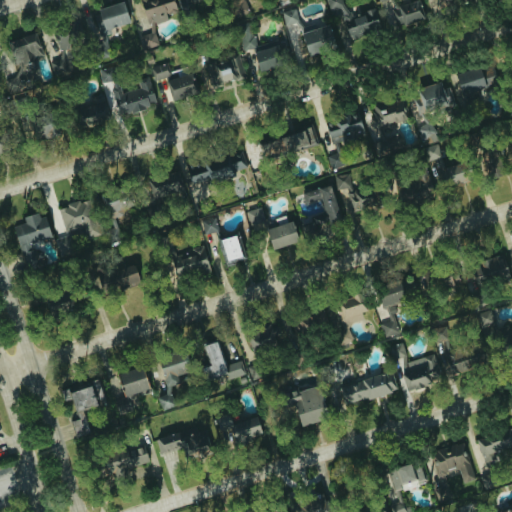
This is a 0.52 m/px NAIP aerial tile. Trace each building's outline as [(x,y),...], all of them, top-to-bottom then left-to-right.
[(158,46),(152,24),(166,20),(165,15),(176,13),(172,0),(138,0),(137,0),(142,18),(136,20),(143,50),(158,46)] [(175,0),(181,16),(196,11),(192,0),(175,0)] [(325,0),(328,10),(342,8),(340,0),(325,0)] [(433,0),(437,11),(468,1),(467,0),(433,0)] [(128,24),(121,1),(93,10),(99,33),(128,24)] [(283,24),(297,20),(293,7),(279,11),(283,24)] [(343,18),(347,38),(378,31),(374,11),(343,18)] [(57,50),(84,42),(78,21),(51,29),(57,50)] [(299,32),(305,54),(332,48),(327,25),(299,32)] [(257,71),(283,65),(277,42),(255,47),(250,27),(237,30),(242,51),(251,49),(257,71)] [(36,67),(33,59),(41,56),(33,33),(7,42),(18,74),(36,67)] [(240,63),(233,65),(231,58),(198,68),(203,86),(215,83),(216,85),(244,77),(240,63)] [(149,68),(153,81),(163,79),(169,100),(194,93),(188,71),(169,76),(166,63),(149,68)] [(454,75),(459,95),(497,85),(491,64),(454,75)] [(100,83),(113,79),(110,67),(97,70),(100,83)] [(155,106),(148,77),(136,80),(139,89),(121,93),(119,86),(110,88),(117,115),(155,106)] [(413,99),(418,116),(453,106),(448,89),(441,90),(439,82),(414,89),(417,98),(413,99)] [(384,132),(394,128),(392,124),(408,118),(398,95),(370,107),(377,126),(381,124),(384,132)] [(73,107),(77,127),(108,121),(105,102),(73,107)] [(364,141),(355,110),(323,118),(331,149),(364,141)] [(423,140),(435,132),(427,121),(416,130),(423,140)] [(256,144),(262,165),(317,148),(310,128),(256,144)] [(435,162),(442,187),(462,182),(457,164),(443,167),(437,144),(423,148),(427,164),(435,162)] [(473,178),(495,176),(494,148),(472,149),(473,178)] [(225,154),(185,165),(191,186),(248,170),(243,151),(225,156),(225,154)] [(328,169),(341,167),(340,154),(327,155),(328,169)] [(151,197),(181,191),(177,172),(147,178),(151,197)] [(330,191),(334,202),(339,200),(344,214),(372,204),(366,188),(357,192),(350,172),(334,178),(338,188),(330,191)] [(433,196),(426,172),(392,182),(399,206),(433,196)] [(337,216),(328,185),(301,193),(304,203),(320,199),(326,219),(337,216)] [(131,214),(123,188),(99,195),(106,221),(131,214)] [(58,206),(62,233),(81,229),(83,238),(94,236),(88,201),(58,206)] [(245,211),(249,226),(263,222),(259,207),(245,211)] [(50,237),(42,212),(21,218),(22,223),(12,226),(24,268),(37,264),(31,242),(50,237)] [(264,229),(270,250),(295,242),(289,221),(264,229)] [(302,240),(316,236),(311,222),(298,226),(302,240)] [(238,260),(235,236),(218,238),(222,263),(238,260)] [(172,275),(206,272),(203,245),(167,249),(167,254),(169,254),(172,275)] [(467,288),(504,279),(498,256),(462,265),(467,288)] [(138,282),(133,265),(102,274),(107,291),(138,282)] [(456,287),(451,275),(439,281),(445,292),(456,287)] [(382,338),(398,333),(390,306),(404,302),(402,297),(415,293),(411,278),(372,289),(382,323),(378,324),(382,338)] [(43,303),(53,318),(74,304),(64,289),(43,303)] [(366,310),(359,293),(333,302),(343,330),(335,333),(340,345),(351,341),(345,325),(362,319),(359,313),(366,310)] [(319,327),(315,312),(291,319),(296,334),(319,327)] [(283,340),(277,322),(244,333),(250,352),(283,340)] [(492,336),(504,344),(508,339),(507,339),(511,332),(501,324),(492,336)] [(445,327),(430,328),(431,342),(447,341),(445,327)] [(199,368),(202,380),(223,374),(214,342),(201,345),(207,366),(199,368)] [(405,361),(401,344),(391,346),(401,389),(439,379),(433,354),(405,361)] [(482,365),(482,346),(445,347),(445,366),(482,365)] [(174,406),(169,386),(177,384),(174,375),(188,372),(182,350),(155,358),(163,388),(155,391),(160,410),(174,406)] [(222,366),(225,383),(241,380),(238,363),(222,366)] [(115,373),(121,397),(113,399),(117,416),(140,410),(136,395),(148,391),(142,366),(115,373)] [(391,391),(386,373),(338,387),(343,405),(391,391)] [(72,411),(102,404),(97,379),(59,387),(62,403),(70,402),(72,411)] [(295,427),(325,418),(315,386),(285,395),(295,427)] [(261,436),(254,417),(230,425),(225,413),(213,418),(222,443),(229,441),(231,446),(261,436)] [(87,433),(82,417),(69,422),(74,437),(87,433)] [(160,454),(180,448),(183,458),(211,449),(205,429),(197,432),(195,426),(181,430),(155,438),(160,454)] [(491,454),(511,448),(511,440),(508,429),(471,439),(481,473),(495,469),(491,454)] [(473,479),(462,442),(428,452),(438,488),(433,489),(437,503),(452,498),(445,477),(458,473),(461,483),(473,479)] [(148,462),(142,443),(99,456),(104,475),(148,462)] [(389,511),(402,511),(398,490),(422,485),(417,462),(381,470),(389,511)] [(322,511),(323,496),(301,496),(301,506),(294,506),(294,511),(322,511)]
